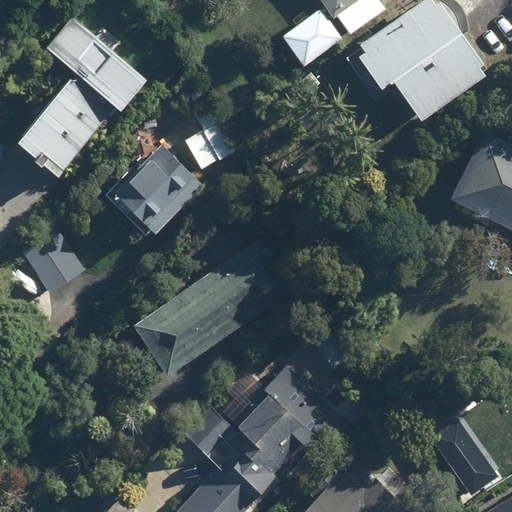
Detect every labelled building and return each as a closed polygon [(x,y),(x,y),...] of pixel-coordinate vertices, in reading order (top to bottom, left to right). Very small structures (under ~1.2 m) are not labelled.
[(327,0),(338,15),(359,0),(327,0)] [(486,58),(490,55),(449,0),(447,0),(444,2),(442,0),(418,0),(355,47),(384,86),(400,75),(429,114),(492,67),(486,58)] [(347,37),(321,6),(285,36),(311,67),(347,37)] [(79,67),(22,135),(68,174),(150,77),(74,13),(49,42),(79,67)] [(219,114),(187,134),(204,162),(236,142),(219,114)] [(511,133),(491,123),(455,194),(511,222),(511,133)] [(111,183),(152,228),(208,177),(167,132),(111,183)] [(58,225),(24,246),(50,287),(83,266),(58,225)] [(137,314),(170,367),(298,288),(265,235),(137,314)] [(288,358),(232,417),(247,431),(171,511),(240,511),(339,407),(288,358)] [(455,411),(427,430),(467,488),(495,469),(455,411)] [(366,481),(345,462),(302,511),(420,511),(374,471),(366,481)] [(511,511),(511,495),(491,509),(493,511),(511,511)]
